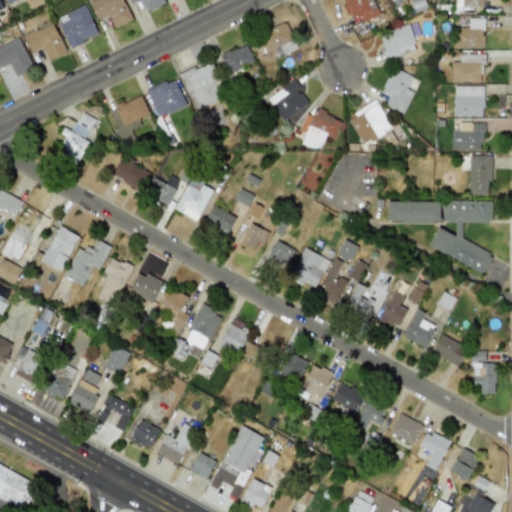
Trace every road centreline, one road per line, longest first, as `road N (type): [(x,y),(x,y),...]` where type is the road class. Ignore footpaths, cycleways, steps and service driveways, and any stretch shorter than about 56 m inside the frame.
road 1 (residential): [(0,152),(511,436)]
road 2 (tertiary): [(249,0),(0,122)]
road 3 (secondary): [(0,414),(175,511)]
